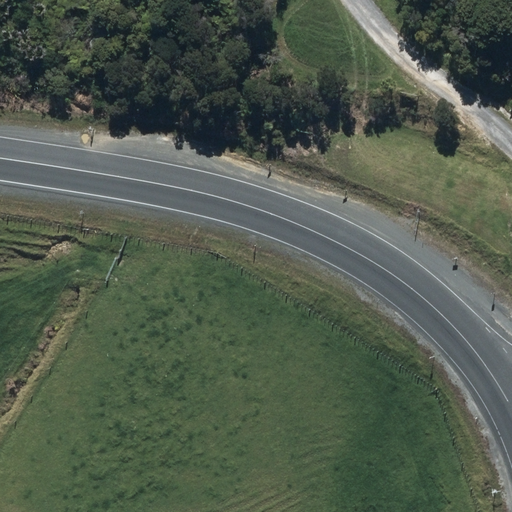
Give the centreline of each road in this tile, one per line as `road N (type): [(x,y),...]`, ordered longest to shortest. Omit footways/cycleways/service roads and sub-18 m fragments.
road 1 (secondary): [(511,410),(470,346),(424,300),(304,226),(166,185),(0,159)]
road 2 (unknown): [(356,0),(413,67),(511,142)]
